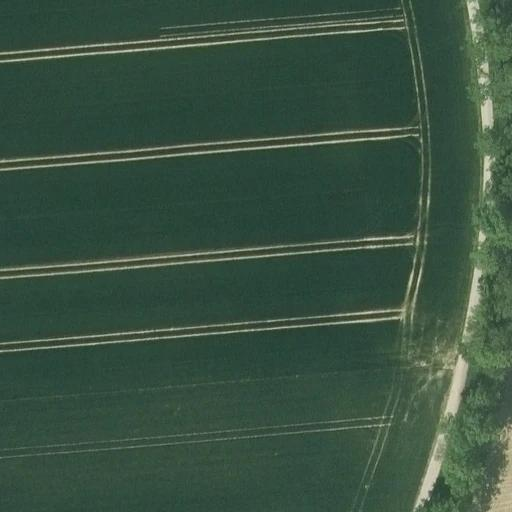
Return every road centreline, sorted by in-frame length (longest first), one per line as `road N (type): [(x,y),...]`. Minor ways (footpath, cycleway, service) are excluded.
road 1 (track): [(465,0),(486,159),(465,360),(417,511)]
road 2 (track): [(468,511),(511,339)]
